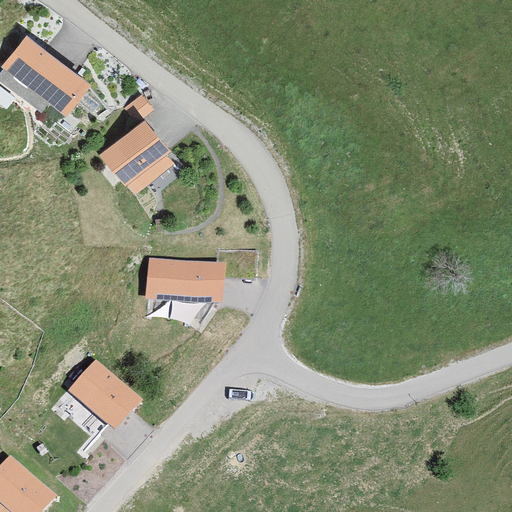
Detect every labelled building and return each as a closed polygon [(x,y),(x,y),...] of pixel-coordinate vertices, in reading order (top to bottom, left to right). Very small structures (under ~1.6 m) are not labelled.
[(94,79),(25,31),(0,67),(0,81),(43,111),(52,99),(71,112),(94,79)] [(154,110),(143,96),(129,107),(140,121),(154,110)] [(175,159),(143,122),(104,154),(136,192),(175,159)] [(215,265),(155,260),(151,304),(220,310),(222,284),(249,286),(251,261),(216,258),(215,265)] [(100,368),(73,398),(117,437),(144,408),(100,368)] [(13,461),(0,475),(0,500),(13,511),(43,511),(55,499),(13,461)]
